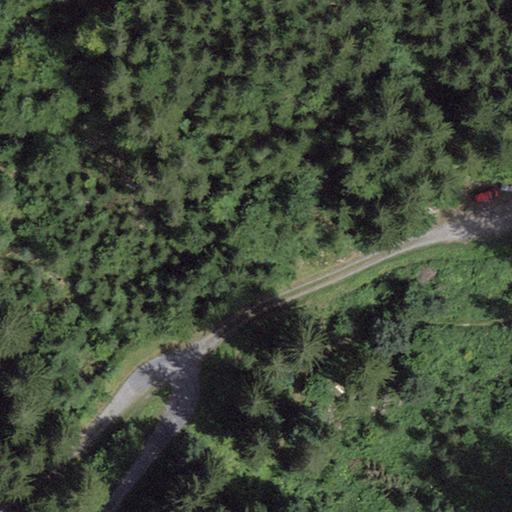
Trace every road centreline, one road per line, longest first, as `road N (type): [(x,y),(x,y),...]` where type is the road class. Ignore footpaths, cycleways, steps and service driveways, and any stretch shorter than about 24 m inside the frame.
road 1 (track): [(178,372),(247,314),(411,242),(511,222)]
road 2 (track): [(8,511),(140,379),(155,370),(178,372)]
